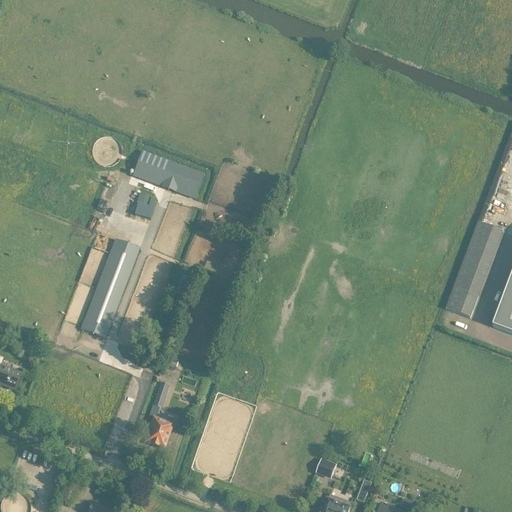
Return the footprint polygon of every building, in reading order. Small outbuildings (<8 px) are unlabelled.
[(206,173),(192,168),(144,151),(136,173),(163,184),(163,186),(179,192),(179,190),(198,196),(206,173)] [(134,175),(137,155),(132,154),(128,174),(134,175)] [(141,193),(138,203),(148,206),(151,198),(151,196),(141,193)] [(446,309),(471,319),(503,232),(492,227),(478,222),(446,309)] [(139,248),(116,240),(82,329),(106,338),(139,248)] [(200,340),(230,265),(214,258),(184,333),(200,340)] [(511,282),(495,328),(511,333),(511,282)] [(175,369),(178,361),(163,356),(160,364),(175,369)] [(0,384),(16,390),(22,373),(0,364),(0,384)] [(153,417),(144,441),(165,448),(173,424),(159,419),(156,418),(157,414),(160,415),(169,386),(160,383),(149,416),(153,417)] [(322,459),(317,474),(332,480),(337,465),(322,459)] [(364,480),(360,490),(368,493),(372,483),(364,480)] [(407,492),(404,502),(412,504),(414,494),(407,492)] [(329,500),(328,499),(322,511),(349,511),(351,508),(349,508),(351,503),(331,496),(329,500)]
